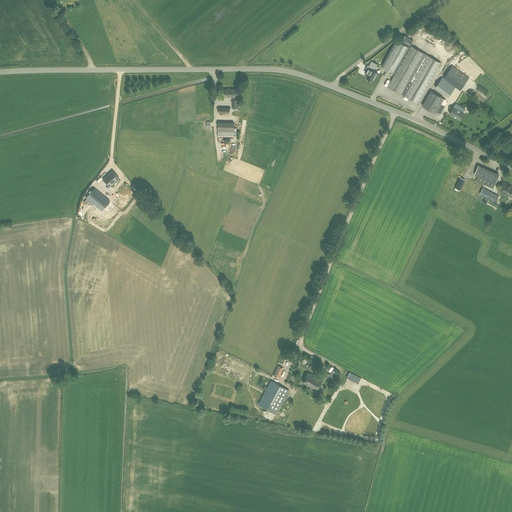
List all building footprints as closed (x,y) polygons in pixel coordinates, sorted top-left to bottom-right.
[(418,28),(416,33),(427,39),(429,34),(418,28)] [(448,40),(444,44),(454,55),(458,51),(458,52),(463,48),(453,36),(448,40)] [(398,41),(383,67),(395,74),(410,48),(398,41)] [(389,87),(402,94),(425,54),(412,47),(389,87)] [(405,96),(419,104),(442,64),(428,56),(405,96)] [(365,72),(368,74),(366,78),(372,81),(377,73),(374,71),(375,68),(377,64),(371,61),(368,66),(367,65),(366,68),(367,69),(365,72)] [(458,70),(452,66),(445,75),(446,76),(444,78),(460,89),(468,77),(458,70)] [(442,77),(435,87),(448,97),(455,87),(444,78),(442,77)] [(437,112),(440,114),(445,106),(442,105),(445,99),(431,92),(423,107),(436,114),(437,112)] [(450,115),(461,121),(465,114),(467,110),(466,110),(460,106),(457,105),(456,105),(455,108),(454,108),(450,115)] [(218,123),(218,131),(234,131),(234,123),(218,123)] [(478,166),(474,175),(478,176),(476,181),(493,188),(499,175),(478,166)] [(112,170),(103,179),(109,186),(119,177),(112,170)] [(461,190),(461,188),(465,180),(460,177),(455,188),(460,190),(461,190)] [(511,186),(503,182),(499,191),(511,196),(511,186)] [(94,204),(102,210),(110,201),(94,188),(86,197),(94,204)] [(113,188),(108,194),(111,197),(116,191),(113,188)] [(483,188),(480,194),(496,202),(499,196),(483,188)] [(338,374),(333,370),(329,374),(334,379),(338,374)] [(312,378),(313,375),(308,372),(303,382),(310,387),(314,381),(312,380),(313,379),(312,378)] [(350,372),(347,377),(358,383),(361,378),(350,372)] [(314,381),(310,387),(317,390),(322,380),(313,375),(312,378),(313,379),(312,380),(314,381)] [(271,380),(260,400),(267,404),(266,408),(271,411),(274,413),(276,414),(289,390),(271,380)]
